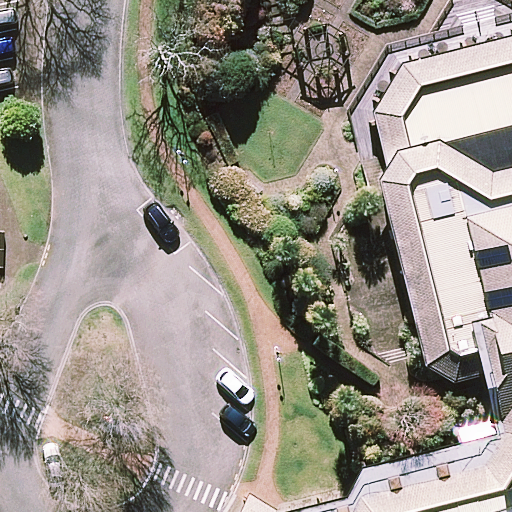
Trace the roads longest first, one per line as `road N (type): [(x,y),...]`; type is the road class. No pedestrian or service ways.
road 1 (residential): [(31,511),(2,420),(15,357),(48,302),(112,229)]
road 2 (residential): [(112,229),(188,362),(199,434),(169,511)]
road 3 (residential): [(112,229),(89,115),(92,0)]
